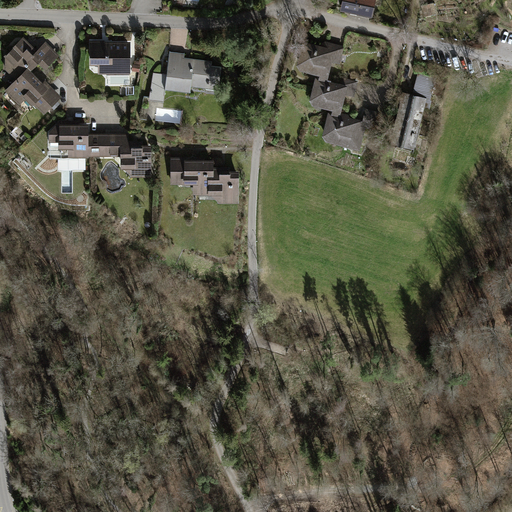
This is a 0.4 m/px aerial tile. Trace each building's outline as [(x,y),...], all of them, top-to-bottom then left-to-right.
[(375,0),(342,0),(341,10),(372,17),(375,0)] [(434,3),(421,6),(424,17),(436,15),(434,3)] [(37,50),(23,37),(5,57),(4,69),(15,80),(4,91),(19,105),(25,99),(32,106),(33,104),(45,115),(62,96),(49,85),(47,87),(31,71),(38,63),(45,70),(60,56),(46,42),(37,50)] [(130,41),(90,41),(90,65),(98,65),(98,75),(130,74),(130,41)] [(320,45),(302,41),(296,65),(300,71),(320,75),(319,78),(316,77),(309,101),(313,106),(333,110),(331,114),(329,113),(322,136),(326,142),(360,150),(367,125),(379,128),(382,113),(366,108),(363,121),(353,118),(354,116),(341,113),(346,95),(355,98),(359,81),(340,75),(338,83),(328,81),(333,61),(340,63),(344,46),(326,41),(320,45)] [(184,53),(169,51),(167,74),(154,74),(150,99),(164,101),(165,89),(190,93),(191,87),(219,90),(221,68),(211,67),(211,62),(184,58),(184,53)] [(436,78),(418,73),(413,94),(431,99),(436,78)] [(413,94),(400,91),(388,143),(416,149),(425,106),(430,108),(432,99),(431,99),(413,94)] [(79,120),(60,121),(47,132),(47,142),(58,142),(58,148),(68,148),(69,157),(120,156),(121,169),(131,177),(152,177),(151,145),(144,145),(143,140),(128,141),(128,134),(90,135),(88,124),(79,124),(79,120)] [(185,157),(170,157),(171,185),(193,185),(194,194),(210,195),(218,204),(239,204),(239,170),(230,171),(230,167),(213,167),(213,160),(186,159),(185,157)]
